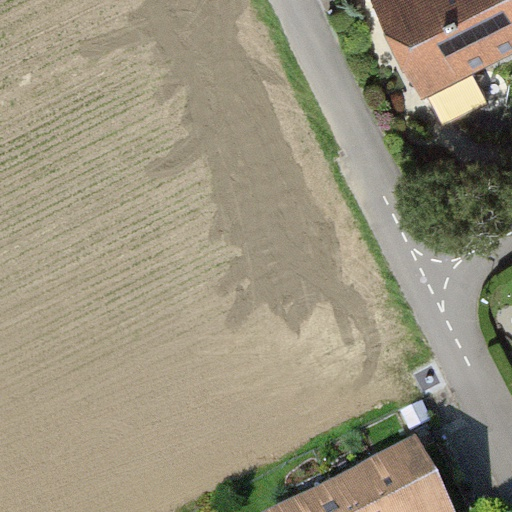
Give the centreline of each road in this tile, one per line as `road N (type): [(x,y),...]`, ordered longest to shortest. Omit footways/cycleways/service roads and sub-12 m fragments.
road 1 (residential): [(292,0),(412,248),(439,273)]
road 2 (residential): [(439,273),(454,329),(511,446)]
